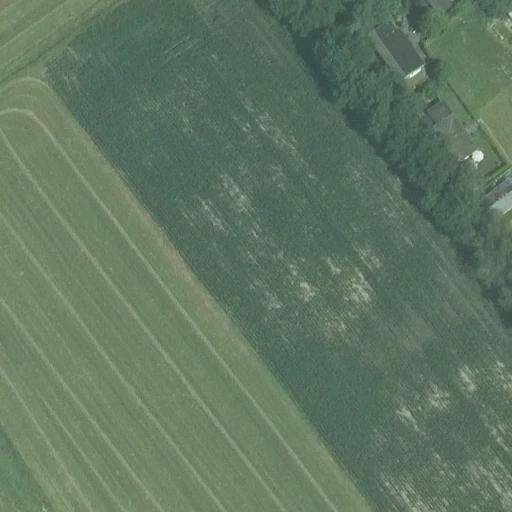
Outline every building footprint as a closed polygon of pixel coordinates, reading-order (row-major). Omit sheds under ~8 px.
[(452,0),(428,0),(443,13),(454,1),(452,0)] [(401,11),(396,4),(390,9),(395,15),(401,11)] [(511,18),(511,17),(499,28),(508,38),(511,34),(511,18)] [(380,31),(369,39),(399,82),(410,74),(411,76),(422,69),(390,23),(379,30),(380,31)] [(420,49),(432,42),(421,24),(409,31),(420,49)] [(424,110),(418,102),(408,108),(414,117),(424,110)] [(428,135),(452,168),(467,158),(469,158),(475,154),(475,152),(471,146),(469,146),(440,106),(426,116),(436,130),(428,135)] [(479,179),(464,190),(469,197),(485,186),(479,179)] [(511,192),(492,203),(499,216),(511,209),(511,192)]
